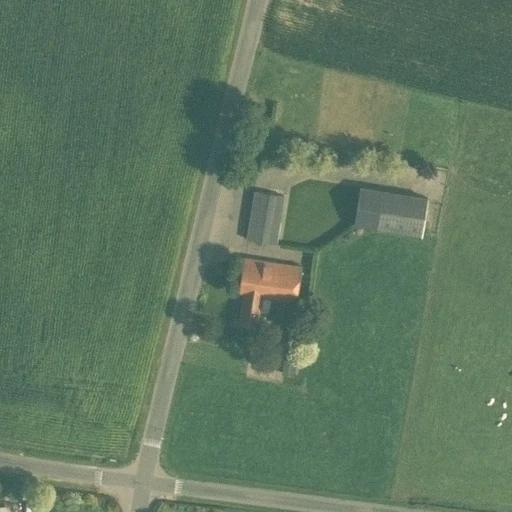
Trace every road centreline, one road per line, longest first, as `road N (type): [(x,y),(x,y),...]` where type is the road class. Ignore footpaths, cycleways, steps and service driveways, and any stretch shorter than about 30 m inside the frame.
road 1 (tertiary): [(140,482),(256,0)]
road 2 (unclassified): [(366,511),(140,482)]
road 3 (unclassified): [(140,482),(0,462)]
